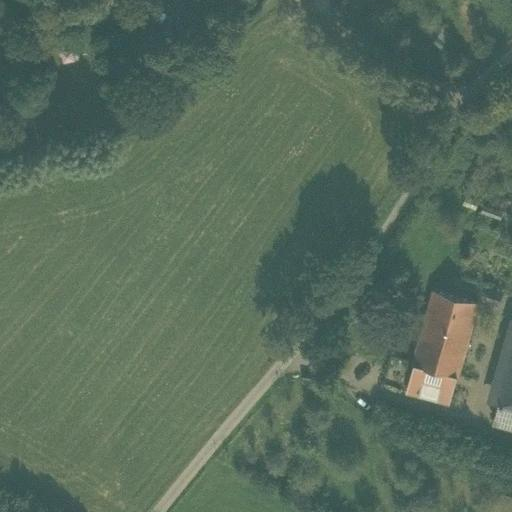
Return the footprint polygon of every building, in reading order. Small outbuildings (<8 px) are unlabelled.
[(413,365),(457,377),(477,302),(434,291),(413,365)] [(487,401),(498,404),(511,355),(511,318),(510,318),(487,401)] [(511,355),(498,404),(511,408),(511,355)] [(406,392),(450,404),(457,377),(413,365),(406,392)] [(511,428),(511,408),(498,404),(493,423),(511,428)]
